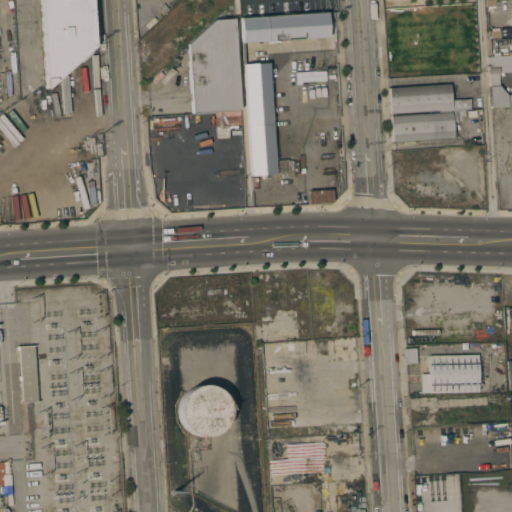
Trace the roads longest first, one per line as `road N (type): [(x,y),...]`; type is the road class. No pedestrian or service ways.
road 1 (tertiary): [(148,511),(131,248)]
road 2 (residential): [(393,511),(381,342)]
road 3 (tertiary): [(123,140),(113,0)]
road 4 (residential): [(367,139),(358,4)]
road 5 (primary): [(131,248),(6,256)]
road 6 (primary): [(374,237),(250,239)]
